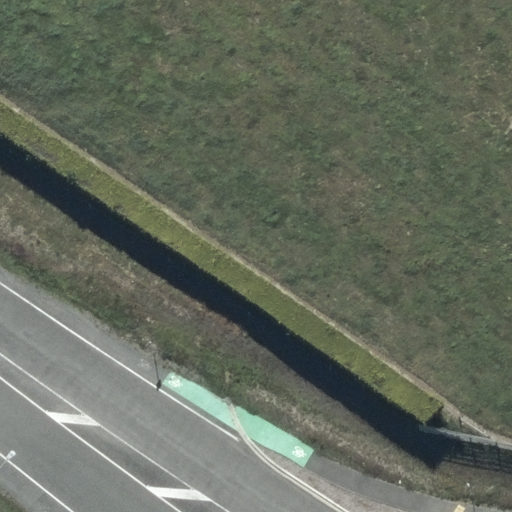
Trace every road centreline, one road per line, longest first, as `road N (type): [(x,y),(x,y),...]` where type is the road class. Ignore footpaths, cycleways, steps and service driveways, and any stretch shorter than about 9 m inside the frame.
road 1 (unclassified): [(0,368),(144,473)]
road 2 (unclassified): [(144,473),(271,511)]
